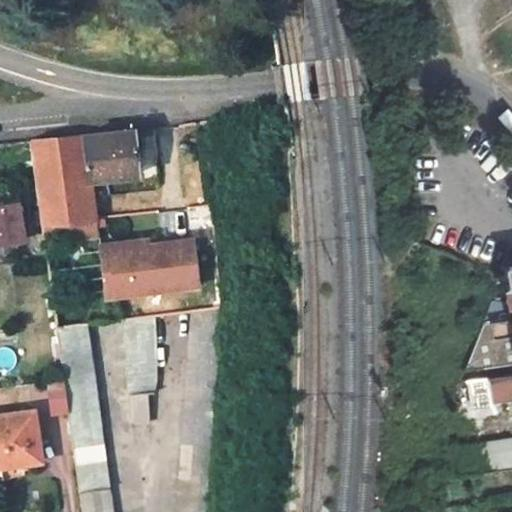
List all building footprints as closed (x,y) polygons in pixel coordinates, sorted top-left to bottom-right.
[(132,128),(84,133),(90,178),(107,176),(135,173),(132,128)] [(96,226),(90,178),(84,133),(30,139),(45,238),(90,230),(89,227),(96,226)] [(0,245),(18,242),(17,238),(24,238),(19,203),(0,205),(0,245)] [(152,250),(151,243),(150,237),(100,243),(102,256),(110,255),(152,250)] [(152,250),(110,255),(114,296),(200,286),(195,239),(151,243),(152,250)] [(106,297),(114,296),(110,255),(102,256),(106,297)] [(207,511),(223,309),(192,312),(177,511),(207,511)] [(157,315),(126,317),(129,391),(133,392),(133,425),(149,423),(148,392),(156,392),(159,374),(157,315)] [(511,319),(490,322),(493,340),(511,337),(511,319)] [(65,378),(83,511),(112,511),(87,321),(57,324),(65,378)] [(511,376),(486,380),(469,382),(472,409),(492,406),(492,402),(511,398),(511,376)] [(44,416),(62,415),(59,384),(41,386),(44,416)] [(0,412),(0,464),(42,458),(34,408),(0,412)] [(460,478),(511,470),(511,452),(510,442),(456,450),(458,462),(460,478)] [(460,478),(458,462),(441,464),(444,480),(460,478)]
